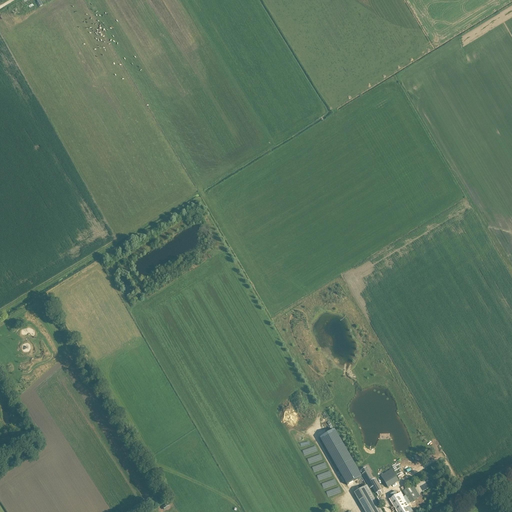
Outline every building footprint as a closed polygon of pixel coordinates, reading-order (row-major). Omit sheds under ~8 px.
[(362,477),(334,430),(320,438),(348,485),(362,477)] [(350,501),(316,442),(302,450),(336,509),(350,501)] [(149,458),(142,447),(139,448),(146,460),(149,458)] [(411,459),(379,476),(385,487),(417,470),(411,459)] [(369,474),(364,477),(371,489),(372,488),(376,494),(377,494),(378,496),(382,494),(381,491),(382,491),(375,479),(373,480),(369,474)] [(381,511),(367,486),(354,493),(365,511),(381,511)] [(408,499),(410,503),(417,499),(410,487),(403,491),(406,496),(408,499)] [(395,491),(389,495),(391,498),(390,499),(398,511),(402,509),(399,504),(408,499),(406,496),(403,498),(400,493),(397,495),(395,491)] [(402,509),(398,511),(412,511),(410,507),(409,507),(407,505),(410,503),(408,499),(399,504),(402,509)]
